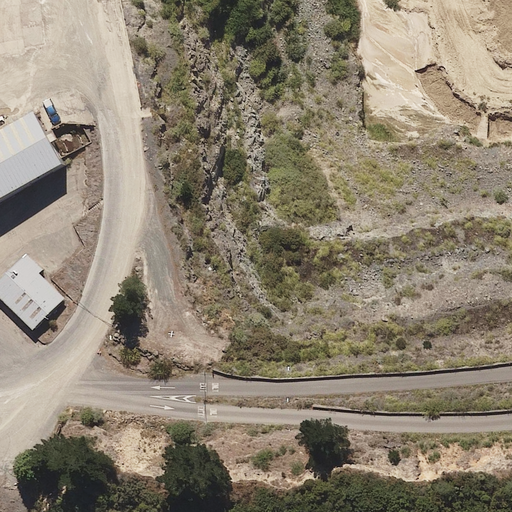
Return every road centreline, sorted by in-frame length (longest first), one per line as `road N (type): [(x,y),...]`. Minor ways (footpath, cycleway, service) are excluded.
road 1 (track): [(0,89),(74,77),(106,89),(126,120)]
road 2 (track): [(126,120),(109,0)]
